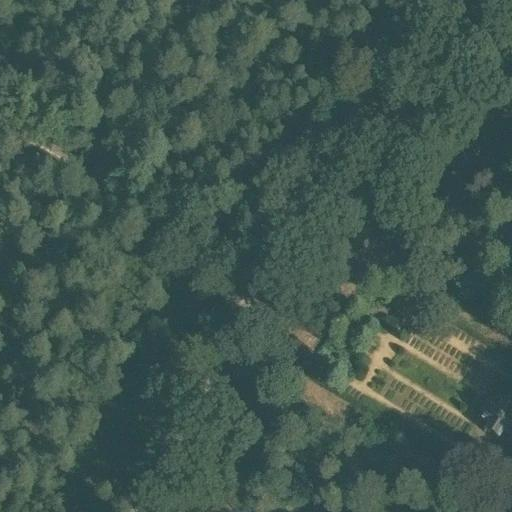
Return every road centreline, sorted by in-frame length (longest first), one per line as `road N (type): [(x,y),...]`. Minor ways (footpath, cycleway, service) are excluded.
road 1 (track): [(273,291),(0,124)]
road 2 (track): [(273,291),(137,511)]
road 3 (track): [(361,142),(273,291)]
road 4 (track): [(447,0),(361,142)]
